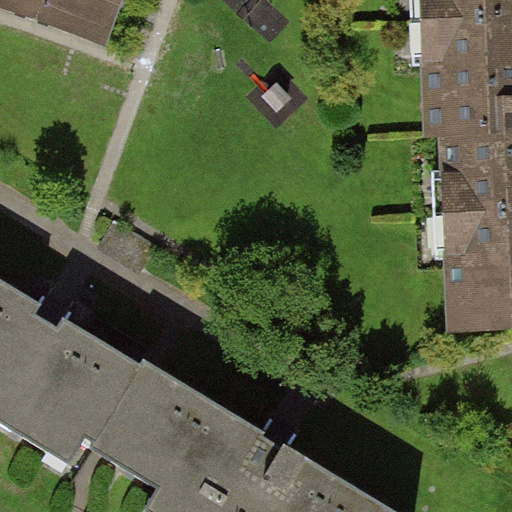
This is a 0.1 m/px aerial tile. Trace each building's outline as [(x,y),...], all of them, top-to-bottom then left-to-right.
[(0,0),(0,13),(100,50),(118,0),(0,0)] [(439,109),(511,106),(511,0),(415,0),(420,110),(439,109)] [(448,318),(511,315),(511,106),(439,109),(448,318)] [(106,451),(154,371),(149,368),(53,310),(0,278),(0,419),(74,463),(88,440),(102,449),(106,451)] [(389,511),(273,442),(154,371),(106,451),(174,492),(162,511),(389,511)]
